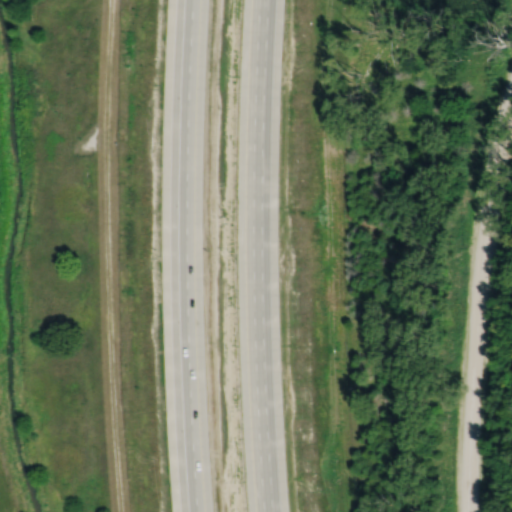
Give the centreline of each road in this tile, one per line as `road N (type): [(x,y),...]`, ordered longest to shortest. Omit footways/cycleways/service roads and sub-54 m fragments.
road 1 (residential): [(113,0),(106,150),(120,511)]
road 2 (motorway): [(285,511),(276,314),(284,0)]
road 3 (motorway): [(206,0),(203,323),(213,511)]
road 4 (tertiary): [(511,94),(480,222),(465,511)]
